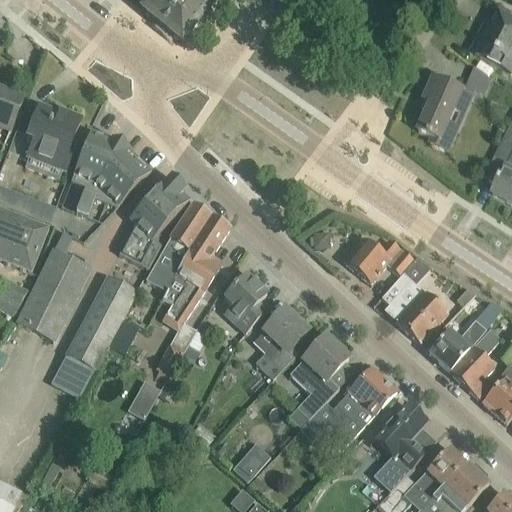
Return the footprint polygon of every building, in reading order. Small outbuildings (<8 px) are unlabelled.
[(216,3),(212,0),(151,0),(142,13),(181,45),(216,3)] [(475,58),(493,67),(510,75),(511,71),(511,24),(501,19),(490,40),(485,38),(475,58)] [(492,82),(475,70),(464,94),(434,81),(425,103),(432,106),(419,136),(433,142),(431,147),(448,155),(473,98),(475,95),(485,100),(492,82)] [(0,94),(0,148),(3,150),(9,136),(10,136),(22,104),(0,94)] [(39,110),(31,128),(26,141),(33,144),(27,159),(65,174),(71,158),(68,157),(74,140),(81,121),(68,116),(66,120),(39,110)] [(511,124),(508,132),(509,132),(502,144),(503,144),(494,161),(508,168),(493,197),(511,206),(511,124)] [(502,144),(509,132),(508,132),(501,128),(495,140),(502,144)] [(116,212),(150,176),(129,155),(130,153),(119,146),(117,149),(112,146),(114,143),(112,141),(110,143),(91,135),(70,186),(85,192),(75,217),(87,221),(94,203),(116,212)] [(185,194),(170,181),(129,223),(134,228),(118,259),(148,274),(161,250),(153,242),(189,204),(182,198),(185,194)] [(52,215),(10,199),(4,212),(48,228),(52,215)] [(176,278),(190,256),(190,255),(210,221),(192,208),(170,242),(145,284),(167,295),(161,305),(164,307),(169,296),(176,278)] [(0,264),(31,277),(39,257),(48,232),(11,218),(10,218),(0,214),(0,264)] [(169,296),(164,307),(170,311),(167,316),(183,327),(218,273),(208,266),(229,233),(210,221),(190,255),(190,256),(176,278),(169,296)] [(344,267),(370,289),(386,269),(400,280),(414,263),(389,244),(379,256),(364,242),(344,267)] [(17,327),(53,345),(89,273),(53,255),(17,327)] [(232,293),(224,301),(233,310),(225,319),(245,338),(267,314),(258,306),(267,297),(246,278),(235,290),(234,289),(231,292),(232,293)] [(419,348),(447,319),(423,296),(411,285),(404,278),(382,301),(389,308),(395,302),(407,313),(395,326),(419,348)] [(0,315),(13,321),(28,294),(2,281),(0,285),(0,315)] [(105,281),(63,361),(68,364),(93,376),(96,377),(109,350),(114,341),(136,297),(105,281)] [(467,293),(457,303),(464,310),(476,298),(467,293)] [(264,335),(275,346),(255,367),(272,384),(297,358),(291,353),(307,336),(284,314),(264,335)] [(449,377),(450,378),(470,355),(469,354),(485,335),(494,323),(484,314),(458,344),(448,335),(429,358),(450,376),(449,377)] [(155,381),(167,387),(193,339),(179,330),(169,350),(168,349),(155,374),(158,376),(155,381)] [(470,355),(450,378),(478,403),(490,391),(483,385),(494,373),(484,363),(501,344),(489,333),(470,356),(470,355)] [(511,335),(495,361),(507,370),(508,370),(511,363),(511,335)] [(114,341),(109,350),(125,358),(129,349),(114,341)] [(329,383),(348,363),(325,341),(311,356),(303,364),(289,379),(310,399),(296,413),(309,425),(325,407),(339,393),(337,392),(329,383)] [(188,352),(180,367),(192,373),(200,358),(188,352)] [(511,372),(508,370),(507,370),(501,381),(504,383),(482,407),(506,429),(511,421),(511,372)] [(324,447),(329,441),(343,454),(396,396),(371,372),(332,414),(325,407),(299,435),(311,447),(317,440),(324,447)] [(144,388),(127,416),(141,425),(158,396),(144,388)] [(373,481),(390,497),(391,496),(427,458),(411,443),(426,427),(406,409),(374,445),(392,461),(373,481)] [(206,451),(215,439),(199,427),(190,439),(206,451)] [(428,506),(442,491),(465,467),(449,452),(400,504),(391,496),(390,497),(375,511),(406,511),(410,508),(411,509),(421,498),(427,505),(428,506)] [(260,455),(238,480),(247,489),(270,464),(260,455)] [(466,511),(488,489),(465,467),(442,491),(428,506),(422,511),(466,511)] [(104,493),(111,481),(93,471),(86,482),(104,493)] [(0,511),(17,511),(26,494),(0,481),(0,511)] [(257,481),(249,490),(260,500),(268,492),(257,481)] [(241,497),(229,510),(231,511),(249,511),(254,507),(241,497)] [(511,511),(511,505),(503,497),(487,511),(511,511)]
